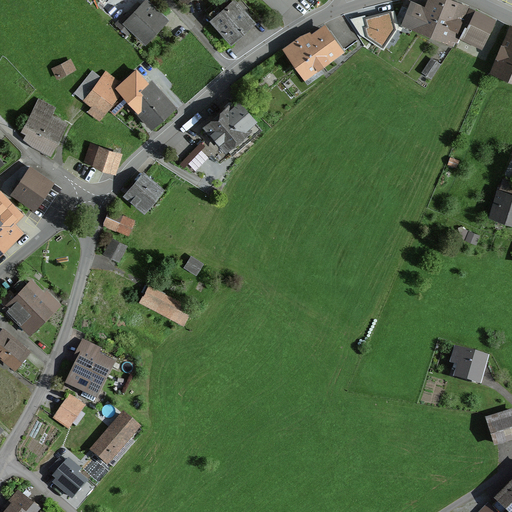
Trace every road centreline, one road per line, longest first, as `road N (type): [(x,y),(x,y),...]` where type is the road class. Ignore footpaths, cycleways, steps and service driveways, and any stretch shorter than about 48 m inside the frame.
road 1 (unclassified): [(94,196),(254,60),(328,13)]
road 2 (unclassified): [(3,456),(39,397),(91,234)]
